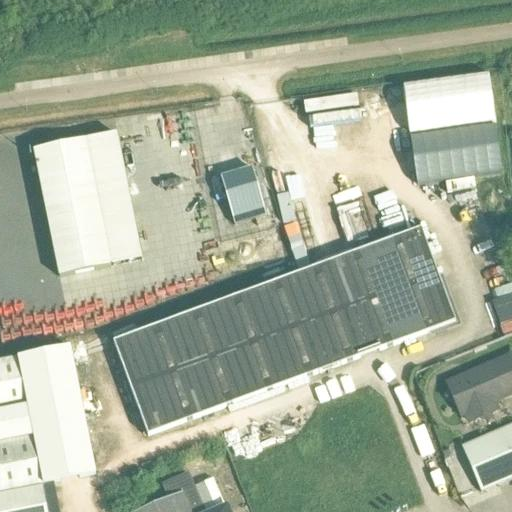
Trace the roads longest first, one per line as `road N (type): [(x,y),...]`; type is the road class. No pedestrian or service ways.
road 1 (unclassified): [(0,102),(511,32)]
road 2 (track): [(244,0),(0,29)]
